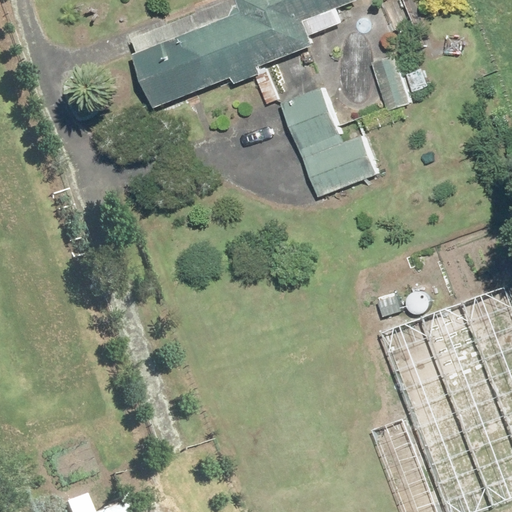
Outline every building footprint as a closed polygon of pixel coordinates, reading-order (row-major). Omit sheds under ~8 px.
[(169,113),(269,72),(324,203),(385,178),(331,50),(318,20),(366,0),(239,0),(245,13),(145,54),(169,113)] [(369,64),(390,114),(420,102),(398,51),(369,64)] [(440,511),(443,511),(475,511),(511,499),(511,299),(508,287),(380,331),(409,415),(371,428),(399,511),(440,511)] [(406,312),(398,291),(377,299),(384,320),(406,312)] [(150,511),(145,495),(96,511),(150,511)]
